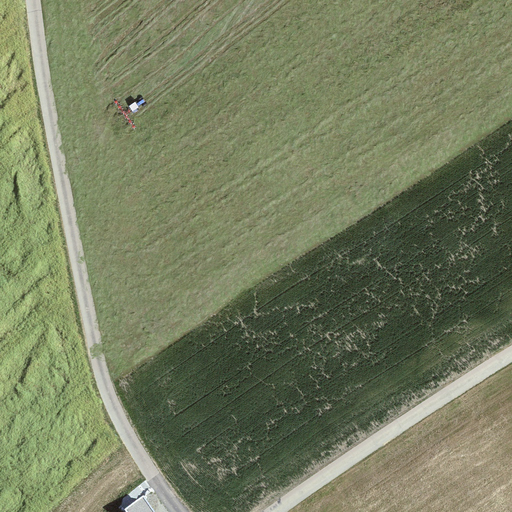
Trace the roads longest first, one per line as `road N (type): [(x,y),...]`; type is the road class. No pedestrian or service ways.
road 1 (track): [(184,511),(113,428),(76,313),(33,0)]
road 2 (track): [(511,361),(273,511)]
